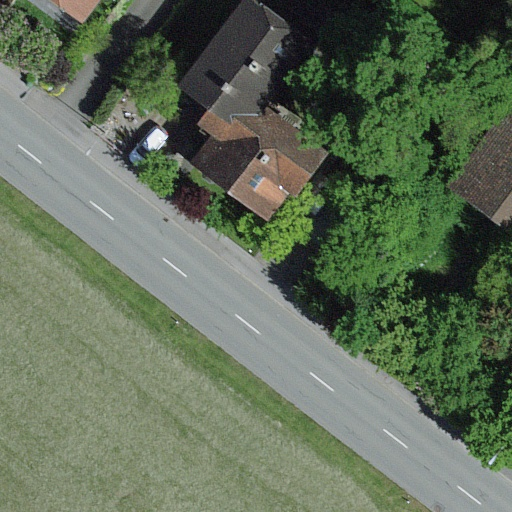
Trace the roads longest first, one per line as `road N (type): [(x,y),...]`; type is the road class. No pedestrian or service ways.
road 1 (primary): [(489,511),(35,160)]
road 2 (residential): [(35,160),(156,0)]
